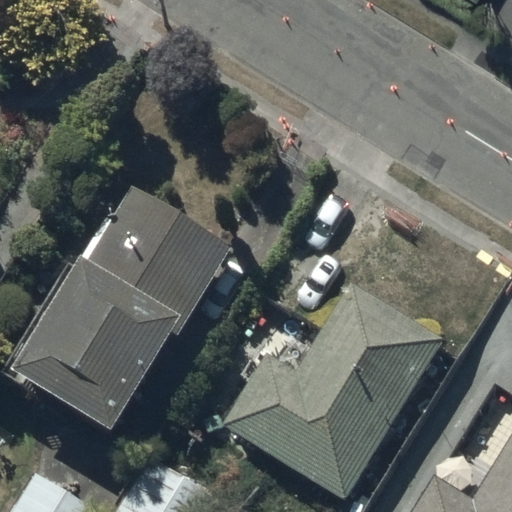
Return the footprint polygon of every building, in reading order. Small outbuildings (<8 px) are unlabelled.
[(10,381),(118,448),(237,256),(137,194),(115,228),(108,223),(10,381)] [(271,359),(225,433),(347,508),(446,349),(352,291),(317,348),(304,340),(287,368),(271,359)] [(511,511),(511,421),(486,405),(418,511),(511,511)] [(156,463),(123,511),(224,511),(226,509),(156,463)] [(88,511),(38,481),(18,511),(88,511)]
